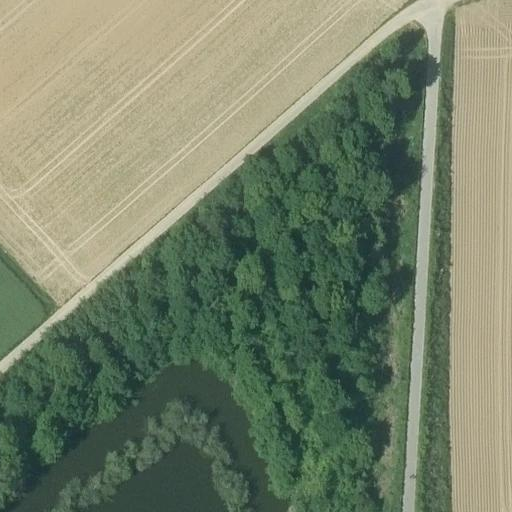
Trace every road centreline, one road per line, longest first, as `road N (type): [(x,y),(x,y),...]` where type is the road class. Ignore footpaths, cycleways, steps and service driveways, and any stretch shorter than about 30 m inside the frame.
road 1 (track): [(0,372),(389,30),(438,6)]
road 2 (track): [(412,511),(438,6)]
